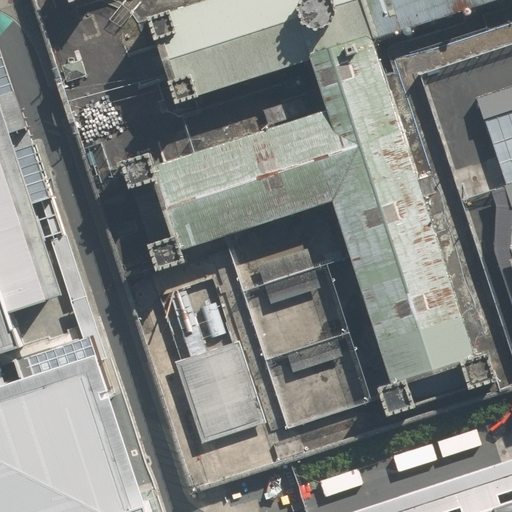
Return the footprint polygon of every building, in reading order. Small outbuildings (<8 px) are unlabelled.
[(493,351),(478,356),(376,42),(509,0),(71,0),(72,1),(73,0),(199,0),(175,8),(151,15),(158,38),(172,79),(179,102),(203,94),(314,58),(331,108),(157,164),(153,150),(124,159),(133,187),(156,179),(174,234),(151,242),(160,269),(190,259),(186,248),(335,199),(394,382),(381,386),(390,414),(419,404),(410,377),(463,361),(472,388),(502,379),(493,351)] [(64,65),(69,81),(89,74),(84,58),(64,65)] [(67,292),(0,89),(0,353),(23,346),(11,308),(30,302),(56,294),(67,292)] [(321,288),(315,272),(269,287),(274,303),(321,288)] [(265,419),(238,338),(208,348),(186,282),(171,287),(192,351),(177,356),(205,439),(265,419)] [(0,511),(154,511),(94,329),(36,348),(42,366),(0,379),(0,511)] [(341,357),(336,341),(290,356),(295,372),(341,357)] [(511,511),(511,497),(502,500),(483,507),(466,511),(511,511)]
